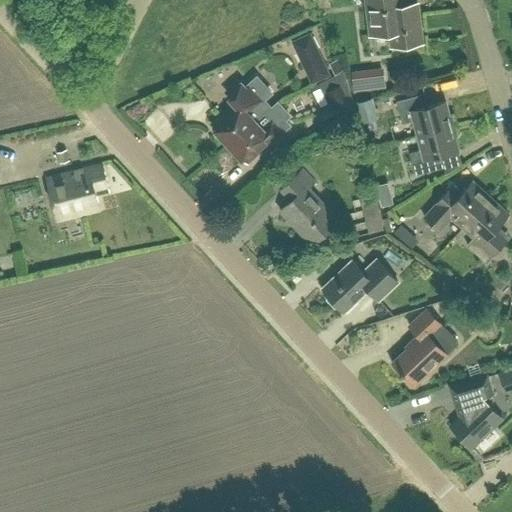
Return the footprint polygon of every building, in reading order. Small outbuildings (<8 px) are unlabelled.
[(404,12),(402,0),(367,0),(371,34),(396,30),(398,45),(421,42),(418,10),(404,12)] [(310,32),(292,41),(311,82),(329,73),(310,32)] [(350,72),(352,91),(388,87),(385,68),(350,72)] [(212,123),(230,142),(271,105),(266,100),(273,94),(257,76),(245,87),(239,80),(226,91),(236,102),(212,123)] [(354,112),(339,85),(324,93),(331,105),(318,113),(326,127),(354,112)] [(414,121),(418,135),(452,126),(446,102),(428,107),(425,94),(396,101),(402,125),(414,121)] [(375,119),(370,99),(352,103),(357,124),(375,119)] [(230,142),(247,161),(270,140),(271,140),(284,129),(290,123),(287,120),(292,115),(279,100),(272,106),(271,105),(230,142)] [(204,103),(191,109),(196,120),(209,114),(204,103)] [(459,152),(452,126),(418,135),(422,149),(409,153),(415,175),(444,168),(441,156),(459,152)] [(69,160),(65,149),(57,152),(61,162),(69,160)] [(110,191),(104,163),(51,176),(62,218),(100,209),(96,194),(110,191)] [(315,182),(303,169),(282,189),(291,199),(280,210),(312,243),(338,218),(309,188),(315,182)] [(463,227),(490,197),(472,181),(459,195),(450,187),(424,216),(439,230),(452,217),(463,227)] [(382,229),(373,195),(359,198),(367,233),(382,229)] [(490,197),(463,227),(473,236),(466,244),(485,262),(506,239),(495,229),(508,214),(490,197)] [(398,281),(377,259),(363,271),(352,259),(322,288),(343,311),(368,288),(379,300),(398,281)] [(459,343),(426,308),(408,325),(417,335),(408,343),(410,345),(391,362),(403,374),(404,373),(415,385),(448,354),(447,354),(459,343)] [(511,366),(502,369),(508,392),(511,390),(511,366)] [(494,400),(486,375),(450,387),(456,404),(459,403),(463,414),(451,426),(471,448),(502,419),(489,405),(494,400)]
